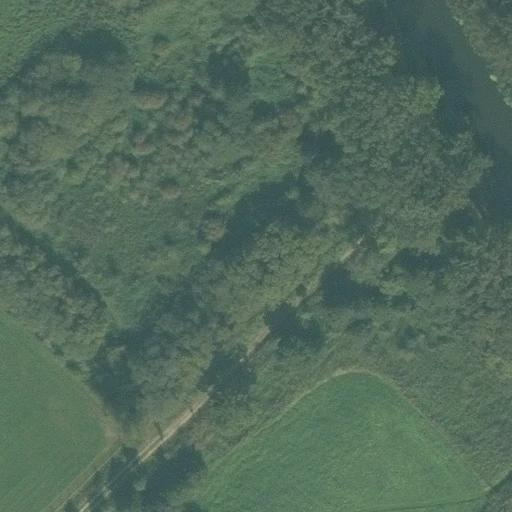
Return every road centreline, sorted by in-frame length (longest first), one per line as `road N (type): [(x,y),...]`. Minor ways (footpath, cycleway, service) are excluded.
road 1 (track): [(440,160),(83,511)]
road 2 (track): [(511,271),(339,0)]
